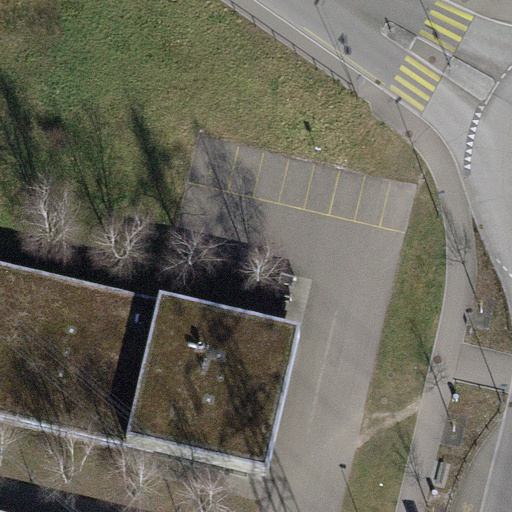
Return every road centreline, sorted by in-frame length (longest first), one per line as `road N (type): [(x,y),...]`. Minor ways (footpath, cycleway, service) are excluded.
road 1 (unclassified): [(309,0),(496,161)]
road 2 (unclassified): [(511,46),(373,0)]
